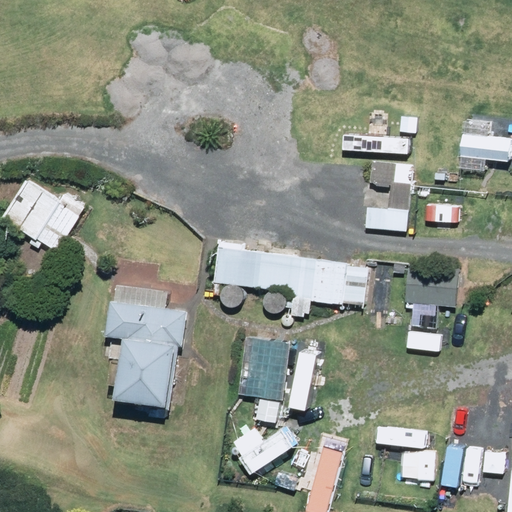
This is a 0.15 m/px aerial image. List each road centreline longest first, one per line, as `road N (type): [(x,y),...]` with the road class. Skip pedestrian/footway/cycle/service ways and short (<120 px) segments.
road 1 (unknown): [(0,149),(103,137),(162,150),(345,236),(511,240)]
road 2 (unknown): [(511,382),(342,412)]
